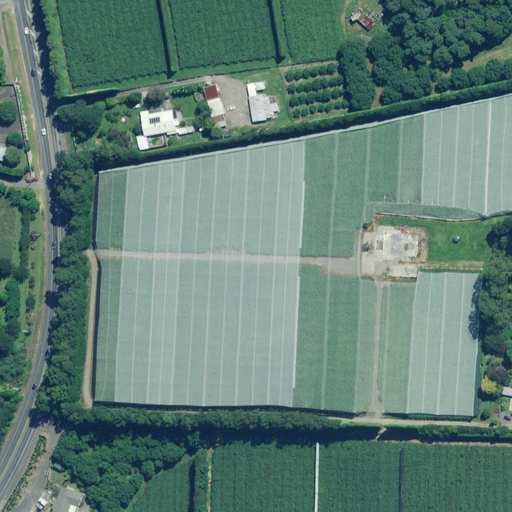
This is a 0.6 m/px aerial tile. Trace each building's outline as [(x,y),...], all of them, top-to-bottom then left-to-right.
[(353,17),(356,21),(359,19),(369,29),(375,23),(364,13),(361,17),(357,13),(353,17)] [(267,112),(272,112),(271,99),(267,99),(266,98),(264,98),(264,95),(258,95),(257,90),(266,89),(265,82),(249,84),(254,121),(268,119),(267,112)] [(227,114),(220,85),(206,88),(214,118),(227,114)] [(148,115),(147,111),(142,112),(146,136),(164,132),(165,138),(166,144),(196,138),(194,126),(177,129),(177,125),(180,125),(178,119),(181,118),(180,109),(148,115)] [(147,136),(137,136),(137,144),(147,144),(147,136)] [(409,234),(409,226),(376,225),(375,260),(388,260),(387,276),(418,277),(420,234),(409,234)] [(63,468),(56,463),(53,466),(60,471),(63,468)] [(59,500),(54,499),(51,507),(53,508),(51,511),(70,511),(73,505),(80,508),(85,494),(64,486),(59,500)]
